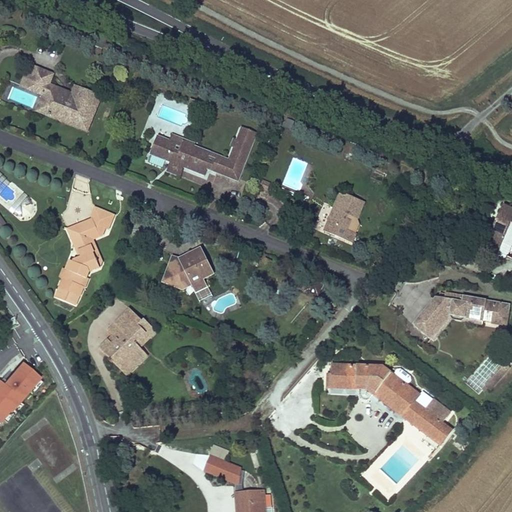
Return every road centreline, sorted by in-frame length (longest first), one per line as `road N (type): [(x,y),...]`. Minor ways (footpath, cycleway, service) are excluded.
road 1 (primary): [(511,173),(236,60)]
road 2 (tertiary): [(110,511),(76,390),(0,268)]
road 3 (primary): [(64,0),(236,60)]
road 4 (primary): [(236,60),(126,0)]
